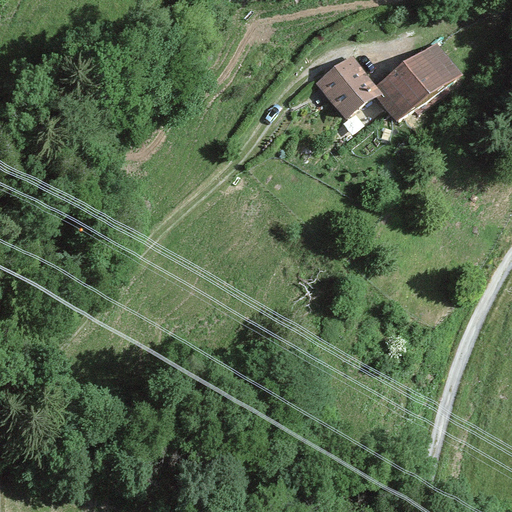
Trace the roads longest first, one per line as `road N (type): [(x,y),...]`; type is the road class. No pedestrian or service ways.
road 1 (track): [(0,403),(130,262),(230,171),(289,90),(332,60),(403,41)]
road 2 (track): [(423,511),(474,324),(511,258)]
